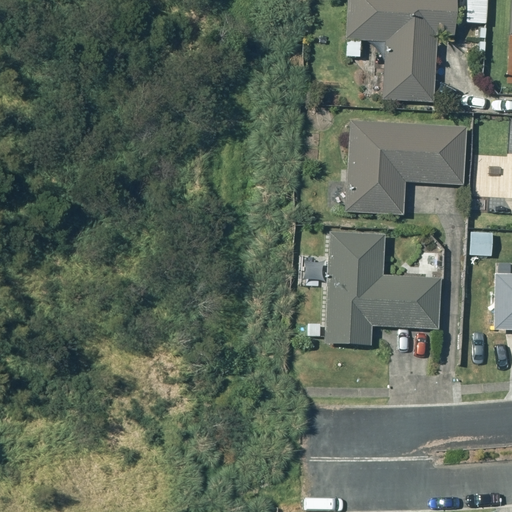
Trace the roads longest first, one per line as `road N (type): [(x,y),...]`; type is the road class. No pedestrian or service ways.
road 1 (residential): [(511,480),(444,487),(378,459)]
road 2 (residential): [(378,459),(427,435),(511,427)]
